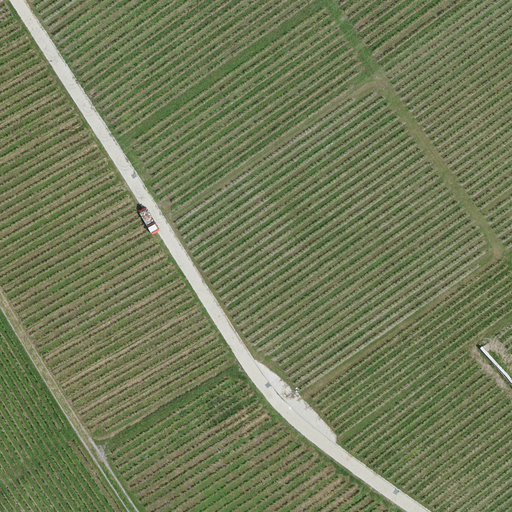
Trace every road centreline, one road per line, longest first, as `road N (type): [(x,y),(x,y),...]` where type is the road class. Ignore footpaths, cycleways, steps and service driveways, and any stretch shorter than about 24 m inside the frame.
road 1 (track): [(12,0),(266,390),(419,511)]
road 2 (track): [(124,511),(0,321)]
